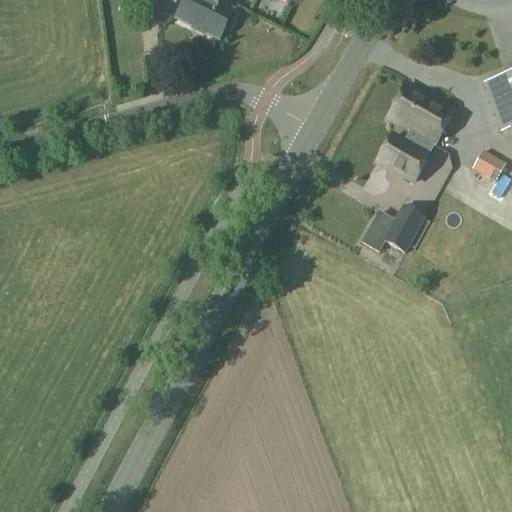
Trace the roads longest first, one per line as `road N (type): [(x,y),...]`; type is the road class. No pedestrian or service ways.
road 1 (secondary): [(108,511),(313,129)]
road 2 (unclassified): [(0,151),(219,91),(263,100),(313,129)]
road 3 (secondary): [(313,129),(391,0)]
